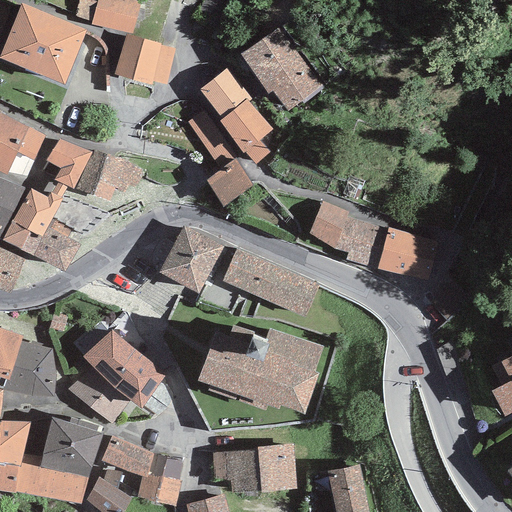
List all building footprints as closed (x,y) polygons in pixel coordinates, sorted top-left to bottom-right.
[(78,0),(74,16),(91,22),(97,2),(91,0),(78,0)] [(126,33),(131,34),(139,1),(136,0),(97,0),(97,2),(91,22),(90,24),(126,33)] [(226,5),(217,0),(204,0),(197,14),(217,24),(226,5)] [(86,31),(21,3),(0,53),(0,59),(63,85),(86,31)] [(0,29),(8,7),(0,4),(0,29)] [(321,86),(278,27),(239,55),(267,94),(272,90),(287,111),(321,86)] [(126,33),(114,75),(151,85),(152,81),(162,45),(163,43),(131,34),(126,33)] [(162,45),(152,81),(165,85),(175,49),(162,45)] [(222,119),(247,100),(248,102),(252,99),(243,88),(241,89),(238,85),(226,69),(199,90),(222,119)] [(259,140),(272,129),(248,102),(247,100),(222,119),(220,121),(243,153),(245,152),(259,140)] [(221,169),(235,159),(201,111),(187,122),(221,169)] [(45,135),(0,112),(0,171),(7,175),(26,177),(34,161),(45,135)] [(73,189),(91,152),(59,139),(45,161),(47,161),(40,171),(55,178),(54,180),(58,182),(66,186),(73,189)] [(259,140),(245,152),(255,165),(269,153),(259,140)] [(133,166),(93,149),(75,189),(109,203),(115,189),(123,193),(126,185),(135,189),(142,170),(133,167),(133,166)] [(221,169),(206,181),(223,207),(253,185),(235,159),(221,169)] [(0,207),(15,213),(29,191),(0,178),(0,207)] [(60,198),(66,186),(58,182),(51,193),(60,198)] [(52,219),(62,199),(60,198),(51,193),(50,193),(47,197),(30,189),(29,191),(15,213),(11,220),(2,241),(33,256),(52,219)] [(335,249),(345,217),(348,211),(322,202),(308,233),(335,249)] [(11,220),(15,213),(0,207),(0,242),(1,243),(2,241),(11,220)] [(377,269),(388,230),(345,217),(335,249),(348,253),(346,260),(377,269)] [(65,273),(80,244),(67,238),(71,229),(52,219),(33,256),(65,273)] [(223,247),(183,226),(157,273),(197,294),(223,247)] [(401,274),(412,235),(389,228),(388,230),(377,269),(401,274)] [(426,280),(436,242),(412,235),(401,274),(426,280)] [(24,259),(0,249),(0,289),(10,294),(24,259)] [(318,285),(236,249),(221,281),(304,318),(318,285)] [(432,304),(445,317),(462,300),(450,287),(432,304)] [(63,331),(67,316),(53,313),(49,327),(63,331)] [(322,347),(269,328),(263,343),(251,339),(253,333),(231,325),(227,337),(215,332),(210,349),(198,382),(209,386),(207,391),(266,411),(268,405),(279,409),(280,406),(304,414),(318,374),(313,372),(322,347)] [(20,341),(21,336),(0,329),(0,386),(3,387),(5,380),(8,381),(20,341)] [(165,374),(110,330),(82,357),(91,366),(111,387),(129,401),(140,409),(165,374)] [(31,344),(20,341),(8,381),(5,380),(3,387),(3,389),(2,391),(55,397),(56,395),(55,376),(52,346),(31,341),(31,344)] [(490,392),(505,417),(511,412),(511,355),(499,363),(510,381),(490,392)] [(111,423),(129,401),(111,387),(91,366),(67,388),(111,423)] [(68,422),(51,418),(45,443),(95,455),(102,435),(96,432),(98,426),(69,418),(68,422)] [(0,422),(0,491),(14,494),(15,492),(18,467),(20,468),(23,455),(29,423),(0,420),(0,422)] [(153,454),(111,435),(101,461),(142,476),(147,477),(148,472),(153,454)] [(87,478),(95,455),(45,443),(42,457),(39,467),(87,478)] [(293,445),(257,447),(257,451),(260,493),(296,491),(293,445)] [(232,495),(260,493),(257,451),(211,455),(212,478),(231,477),(232,495)] [(182,462),(153,454),(148,472),(178,480),(182,462)] [(15,492),(80,505),(87,478),(39,467),(42,457),(23,455),(20,468),(18,467),(15,492)] [(368,511),(359,464),(327,471),(335,511),(368,511)] [(120,472),(106,470),(102,480),(98,477),(85,500),(100,511),(122,511),(131,498),(128,497),(133,491),(119,481),(120,472)] [(182,480),(178,480),(148,472),(147,477),(142,476),(136,496),(174,507),(182,480)] [(227,511),(223,495),(185,505),(187,511),(227,511)]
